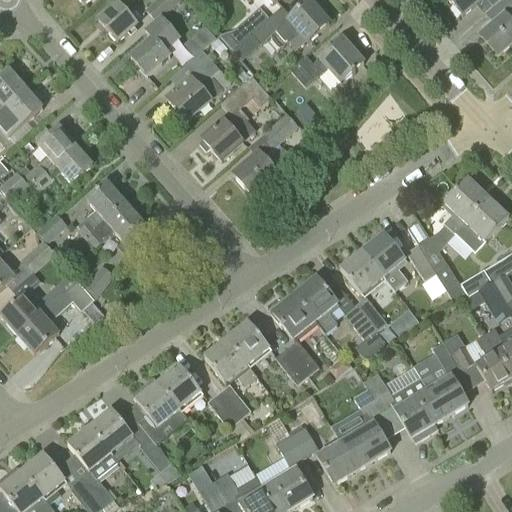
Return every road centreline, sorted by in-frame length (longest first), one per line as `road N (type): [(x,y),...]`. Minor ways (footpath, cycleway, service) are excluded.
road 1 (residential): [(251,278),(3,0)]
road 2 (residential): [(251,278),(481,126)]
road 3 (residential): [(21,427),(251,278)]
road 4 (unclassified): [(481,126),(373,0)]
road 5 (unclassified): [(405,511),(511,447)]
